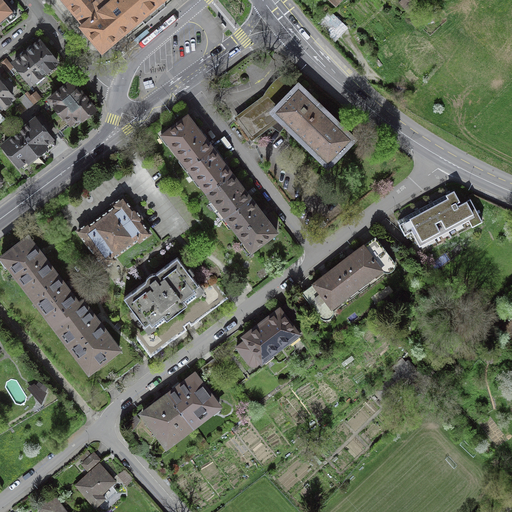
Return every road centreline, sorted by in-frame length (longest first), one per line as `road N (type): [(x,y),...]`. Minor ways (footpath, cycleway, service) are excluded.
road 1 (residential): [(97,423),(317,254)]
road 2 (residential): [(185,81),(317,254)]
road 3 (primary): [(448,158),(361,98),(291,30)]
road 4 (residential): [(317,254),(448,158)]
road 5 (residential): [(0,501),(97,423)]
road 6 (tertiary): [(0,219),(96,146)]
road 7 (residential): [(97,423),(178,511)]
